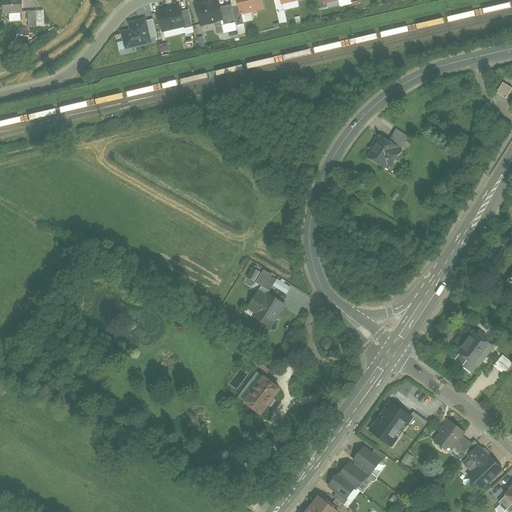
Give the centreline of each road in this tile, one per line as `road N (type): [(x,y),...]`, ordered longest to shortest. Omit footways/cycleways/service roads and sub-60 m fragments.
road 1 (tertiary): [(511,48),(434,67),(388,92),(326,168),(309,224),(317,280),(344,315),(393,350)]
road 2 (unknown): [(45,78),(130,68),(440,0)]
road 3 (secondary): [(393,350),(511,160)]
road 4 (secondary): [(274,511),(393,350)]
road 5 (residential): [(0,92),(66,67),(118,12),(141,0)]
road 6 (residential): [(393,350),(465,400),(511,447)]
